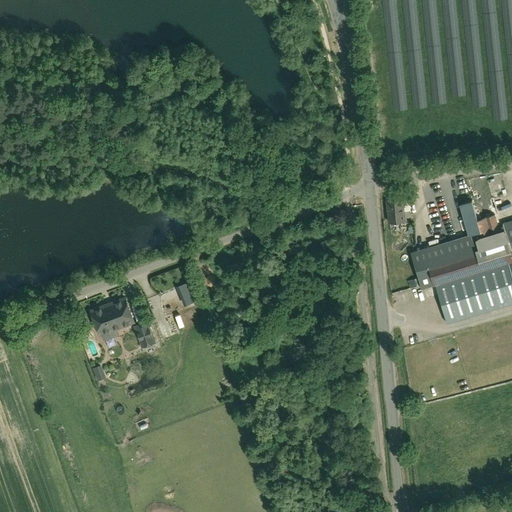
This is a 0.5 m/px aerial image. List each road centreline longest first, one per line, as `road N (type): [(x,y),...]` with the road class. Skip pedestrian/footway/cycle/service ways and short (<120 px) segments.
road 1 (residential): [(0,324),(371,185)]
road 2 (residential): [(407,511),(371,185)]
road 3 (track): [(285,217),(183,168),(0,163)]
road 4 (residential): [(371,185),(336,0)]
road 5 (residential): [(511,164),(371,185)]
